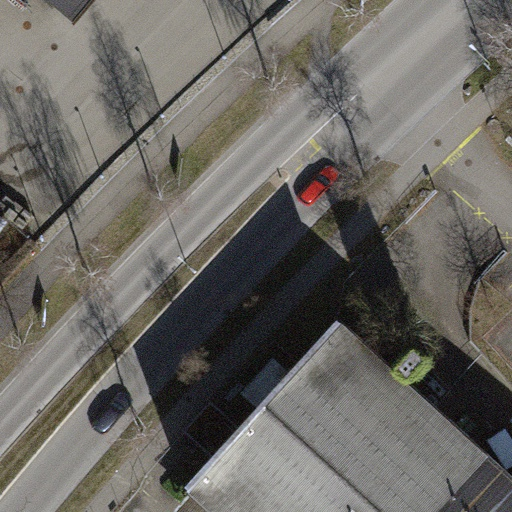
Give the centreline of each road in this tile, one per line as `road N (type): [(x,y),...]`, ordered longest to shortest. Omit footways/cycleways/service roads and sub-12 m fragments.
road 1 (tertiary): [(26,511),(253,255),(318,149)]
road 2 (tertiary): [(318,149),(209,207),(0,431)]
road 3 (tertiary): [(318,149),(479,0)]
